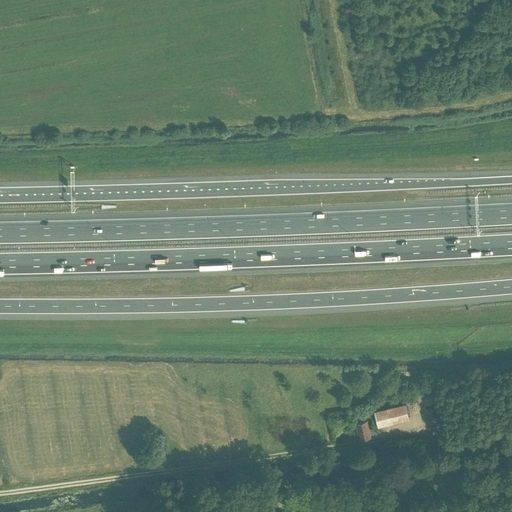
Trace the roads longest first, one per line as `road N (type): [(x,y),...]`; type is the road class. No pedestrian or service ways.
road 1 (motorway): [(0,307),(222,304),(511,286)]
road 2 (motorway): [(511,180),(0,199)]
road 3 (motorway): [(511,214),(0,232)]
road 4 (motorway): [(0,263),(511,245)]
